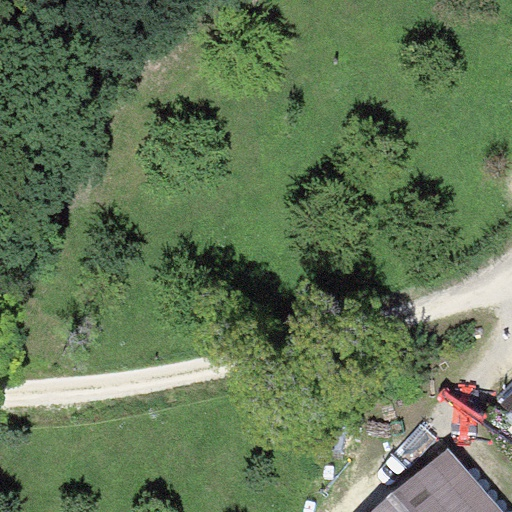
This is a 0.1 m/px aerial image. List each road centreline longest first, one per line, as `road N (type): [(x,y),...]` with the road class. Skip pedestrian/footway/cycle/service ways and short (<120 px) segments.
road 1 (track): [(511,278),(221,371),(0,401)]
road 2 (track): [(511,277),(511,344),(480,465),(511,495)]
